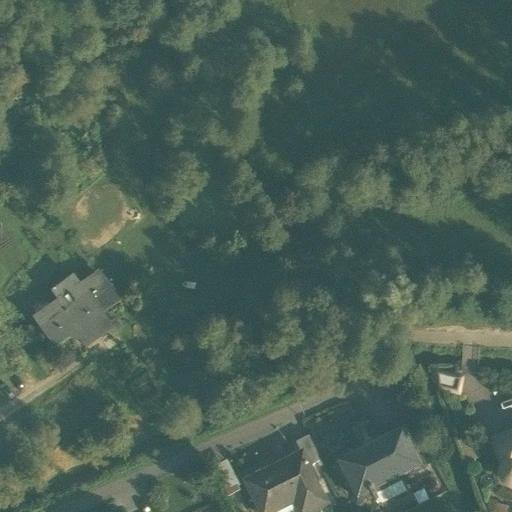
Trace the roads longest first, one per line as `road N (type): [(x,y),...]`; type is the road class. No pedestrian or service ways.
road 1 (residential): [(58,511),(359,378),(422,338),(511,343)]
road 2 (track): [(293,262),(276,224),(286,181),(318,156),(346,154)]
